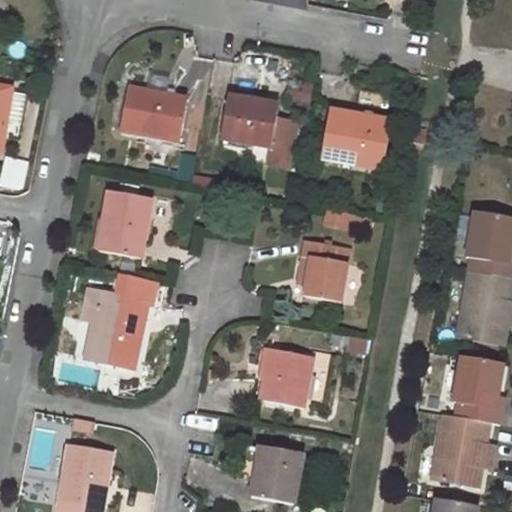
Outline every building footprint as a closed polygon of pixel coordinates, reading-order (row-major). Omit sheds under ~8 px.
[(0,152),(0,153),(11,90),(0,88),(0,152)] [(26,119),(27,91),(16,90),(15,119),(26,119)] [(187,100),(128,90),(121,131),(180,141),(187,100)] [(276,120),(278,108),(228,99),(221,139),(271,148),(268,166),(288,169),(296,124),(276,120)] [(324,160),(380,170),(388,123),(331,113),(324,160)] [(416,128),(413,143),(422,145),(424,130),(416,128)] [(99,252),(140,259),(150,200),(109,193),(99,252)] [(511,234),(511,219),(474,213),(466,258),(471,258),(468,273),(511,280),(511,263),(501,261),(503,250),(509,251),(511,234)] [(303,296),(341,303),(348,265),(336,262),(339,247),(306,241),(299,277),(306,278),(303,296)] [(511,263),(511,251),(509,251),(503,250),(501,261),(511,263)] [(511,280),(468,273),(457,336),(502,344),(506,325),(498,324),(500,315),(511,317),(511,302),(510,302),(511,293),(511,280)] [(92,322),(99,293),(88,291),(82,320),(92,322)] [(84,357),(132,368),(147,304),(99,293),(92,322),(84,357)] [(506,325),(511,325),(511,317),(500,315),(498,324),(506,325)] [(262,402),(303,409),(312,359),(271,352),(262,402)] [(461,358),(453,402),(458,403),(455,418),(489,424),(499,426),(501,410),(487,407),(489,397),(497,398),(502,365),(461,358)] [(501,410),(503,399),(497,398),(489,397),(487,407),(501,410)] [(443,416),(431,479),(478,487),(481,468),(473,466),(475,459),(492,462),(494,448),(485,446),(489,424),(455,418),(443,416)] [(69,446),(57,511),(100,511),(111,454),(69,446)] [(252,499),(294,506),(303,456),(261,448),(252,499)] [(481,468),(491,469),(492,462),(475,459),(473,466),(481,468)] [(436,501),(434,511),(476,511),(477,508),(436,501)]
